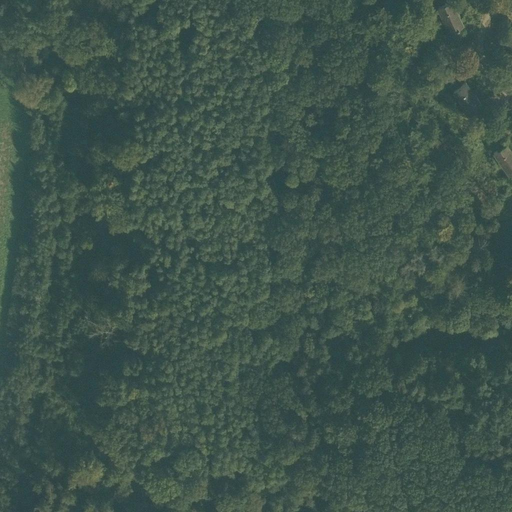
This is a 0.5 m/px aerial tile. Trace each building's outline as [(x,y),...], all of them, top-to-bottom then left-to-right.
[(443,0),(441,1),(437,3),(449,28),(462,22),(451,0),(443,0)] [(457,65),(447,71),(456,84),(460,82),(455,75),(461,71),(457,65)] [(456,84),(452,87),(468,110),(480,102),(464,79),(460,82),(456,84)] [(499,144),(494,136),(500,132),(496,128),(487,135),(496,147),(499,144)] [(511,168),(511,150),(504,140),(499,144),(496,147),(492,149),(508,171),(511,168)] [(445,325),(428,329),(429,337),(439,335),(440,340),(456,337),(455,331),(447,333),(445,325)]
